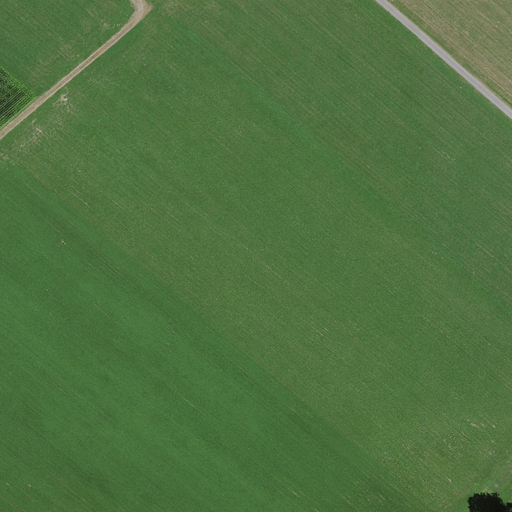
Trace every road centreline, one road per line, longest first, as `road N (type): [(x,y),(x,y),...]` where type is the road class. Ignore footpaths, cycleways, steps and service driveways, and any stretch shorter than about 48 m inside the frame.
road 1 (track): [(132,0),(126,26),(0,136)]
road 2 (unclassified): [(379,0),(511,116)]
